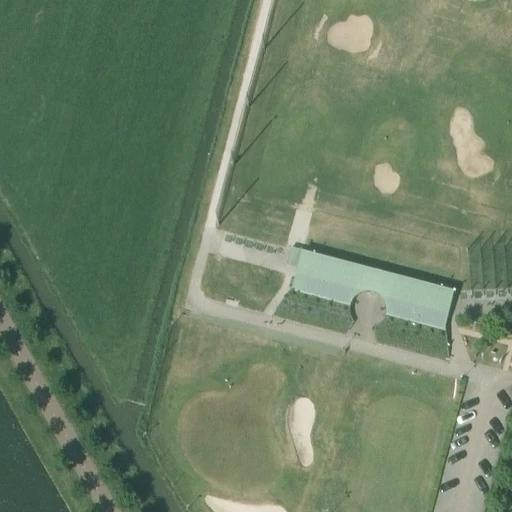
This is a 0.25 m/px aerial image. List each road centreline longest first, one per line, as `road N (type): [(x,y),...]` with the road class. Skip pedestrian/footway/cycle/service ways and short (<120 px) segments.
road 1 (track): [(496,378),(191,303),(270,0)]
road 2 (unclassified): [(109,511),(0,319)]
